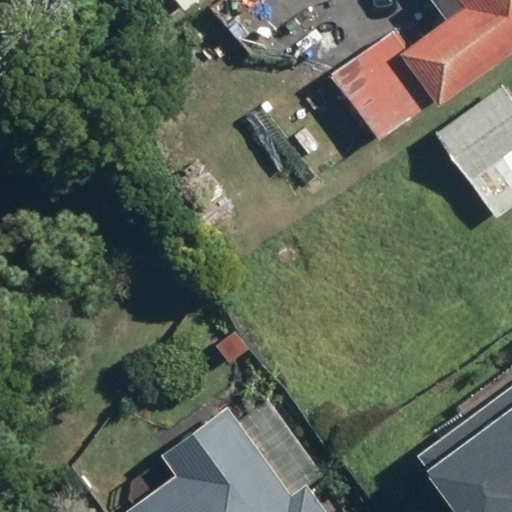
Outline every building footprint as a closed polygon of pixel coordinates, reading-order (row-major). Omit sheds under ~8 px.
[(511,0),(469,0),(414,41),(400,23),(337,70),(387,139),(451,92),(511,46),(511,0)] [(511,80),(443,128),(502,212),(511,204),(511,80)] [(200,158),(170,181),(207,228),(237,205),(200,158)] [(511,511),(511,379),(427,443),(451,476),(432,490),(448,511),(511,511)] [(181,469),(136,501),(144,511),(330,511),(308,480),(328,466),(275,391),(249,410),(236,393),(163,444),(181,469)]
